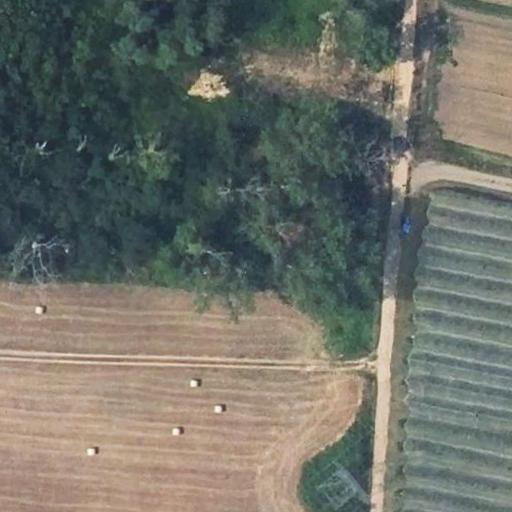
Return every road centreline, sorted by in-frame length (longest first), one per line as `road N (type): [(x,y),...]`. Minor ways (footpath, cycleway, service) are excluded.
road 1 (track): [(380,511),(413,0)]
road 2 (track): [(0,349),(321,371),(388,357)]
